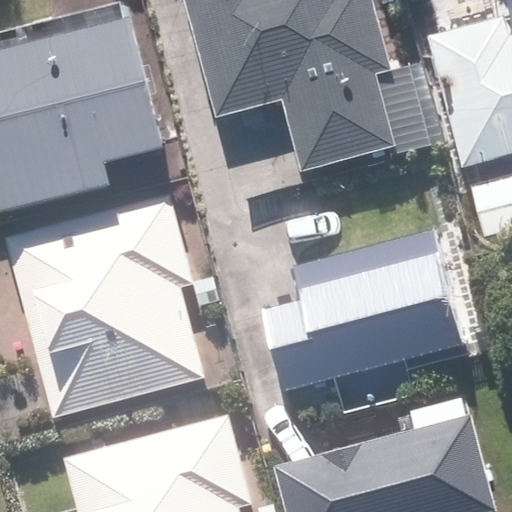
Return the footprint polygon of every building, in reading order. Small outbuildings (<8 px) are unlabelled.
[(186,0),(217,116),(283,100),(302,170),(395,145),(376,73),(391,69),(372,0),(186,0)] [(440,32),(428,34),(462,167),(511,153),(511,35),(507,15),(497,16),(492,0),(438,0),(432,2),(440,32)] [(133,14),(0,49),(0,209),(112,180),(108,160),(167,145),(133,14)] [(511,179),(474,189),(486,238),(511,231),(511,179)] [(9,237),(56,419),(207,380),(183,289),(195,286),(201,306),(222,300),(216,276),(193,282),(170,196),(9,237)] [(434,233),(295,269),(302,300),(266,310),(286,388),(461,343),(434,233)] [(410,411),(416,431),(274,467),(286,511),(492,511),(498,511),(472,415),(467,417),(462,399),(410,411)] [(241,511),(240,507),(252,505),(231,418),(68,459),(81,511),(241,511)]
